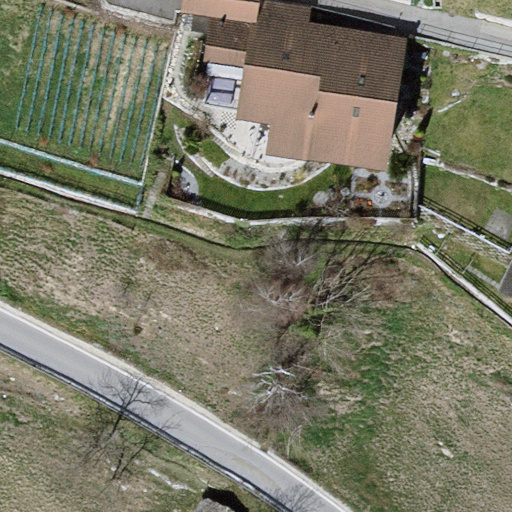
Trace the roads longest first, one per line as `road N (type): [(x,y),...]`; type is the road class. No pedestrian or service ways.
road 1 (tertiary): [(312,511),(128,391),(0,328)]
road 2 (residential): [(511,46),(321,0)]
